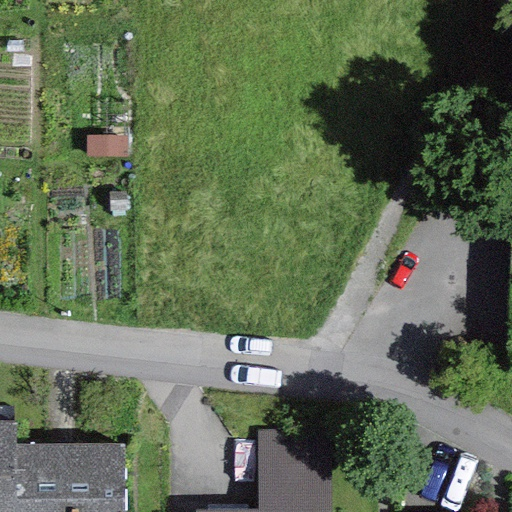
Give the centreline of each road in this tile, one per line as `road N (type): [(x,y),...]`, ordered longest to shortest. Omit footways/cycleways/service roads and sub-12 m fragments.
road 1 (residential): [(0,343),(314,383)]
road 2 (residential): [(314,383),(373,391),(511,461)]
road 3 (residential): [(314,383),(371,511)]
